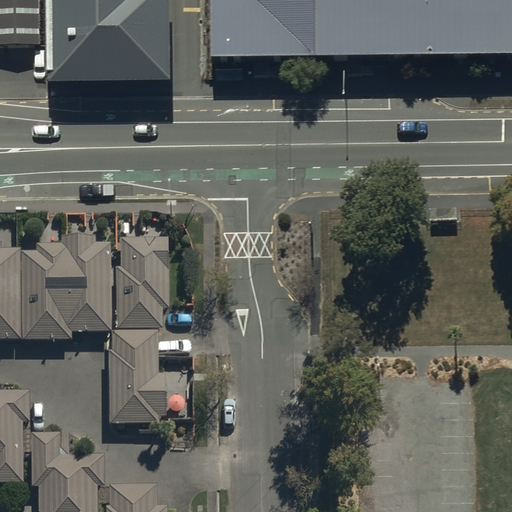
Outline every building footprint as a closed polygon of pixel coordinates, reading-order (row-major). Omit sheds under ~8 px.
[(46,0),(47,83),(172,81),(170,0),(46,0)] [(511,0),(214,0),(215,71),(511,67),(511,0)] [(23,259),(23,348),(24,348),(24,350),(73,350),(73,342),(113,342),(114,253),(97,252),(97,247),(64,247),(64,254),(39,253),(39,259),(23,259)] [(118,275),(117,337),(164,338),(164,318),(171,318),(172,248),(123,247),(123,275),(118,275)] [(0,348),(23,348),(23,259),(3,259),(3,252),(0,252),(0,348)] [(160,340),(115,340),(114,360),(111,360),(110,432),(159,433),(159,426),(167,426),(168,383),(160,383),(160,340)] [(102,362),(85,361),(85,401),(102,401),(102,362)] [(0,492),(25,492),(24,430),(31,430),(31,399),(0,398),(0,492)] [(380,502),(379,423),(356,423),(356,461),(360,461),(361,502),(380,502)] [(388,492),(406,491),(404,449),(427,448),(426,428),(386,430),(388,492)] [(61,441),(33,442),(33,495),(41,494),(40,511),(99,511),(99,496),(106,495),(106,464),(61,465),(61,441)] [(406,511),(406,491),(388,492),(388,511),(406,511)] [(158,511),(158,492),(110,494),(110,511),(158,511)]
